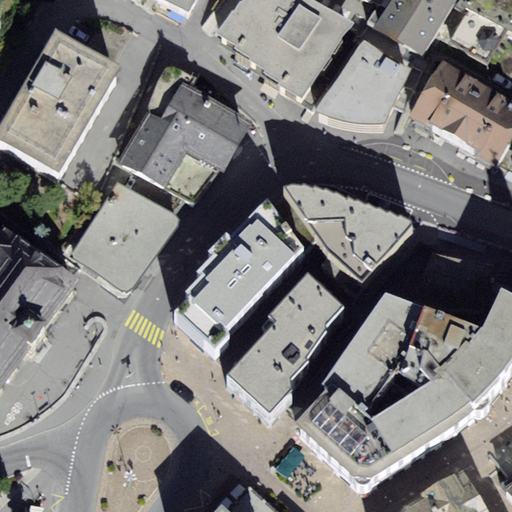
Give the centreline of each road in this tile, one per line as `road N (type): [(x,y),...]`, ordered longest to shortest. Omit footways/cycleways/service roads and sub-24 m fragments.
road 1 (residential): [(0,95),(47,22),(74,7),(100,6),(190,49),(248,95),(279,130),(293,163)]
road 2 (tertiary): [(130,399),(138,335),(180,263),(240,193),(293,163)]
road 3 (tertiary): [(293,163),(346,165),(511,225)]
road 4 (residential): [(194,445),(253,464),(313,511)]
